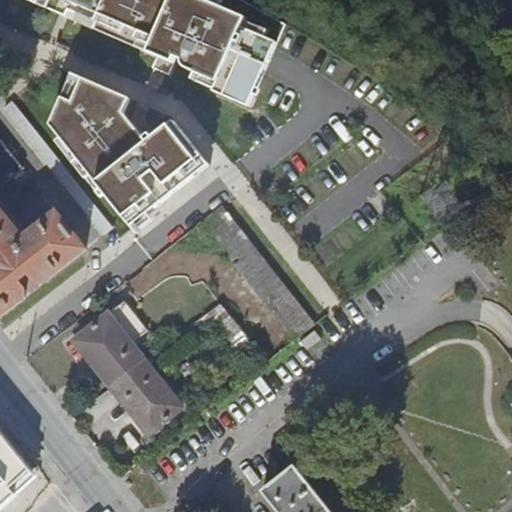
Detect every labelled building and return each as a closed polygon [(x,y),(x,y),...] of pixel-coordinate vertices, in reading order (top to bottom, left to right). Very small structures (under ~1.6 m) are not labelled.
[(25,0),(156,57),(151,68),(169,75),(177,59),(182,62),(182,64),(183,67),(188,70),(217,83),(213,92),(250,109),(279,43),(245,28),(249,19),(205,0),(25,0)] [(131,103),(74,78),(53,128),(132,228),(208,168),(173,124),(150,143),(126,114),(131,103)] [(0,140),(0,184),(2,187),(23,170),(0,140)] [(292,342),(314,325),(221,207),(200,224),(292,342)] [(0,319),(24,300),(25,293),(22,289),(33,280),(38,284),(44,285),(85,252),(58,217),(24,243),(0,212),(0,319)] [(74,344),(112,391),(146,364),(132,346),(147,334),(125,305),(108,318),(108,317),(74,344)] [(241,356),(253,348),(219,305),(208,315),(241,356)] [(146,364),(112,391),(148,437),(182,411),(146,364)] [(0,511),(17,496),(13,492),(33,474),(0,433),(0,511)] [(156,484),(189,469),(179,449),(146,464),(156,484)] [(329,511),(295,469),(263,494),(276,511),(329,511)] [(33,474),(13,492),(17,496),(37,479),(33,474)]
